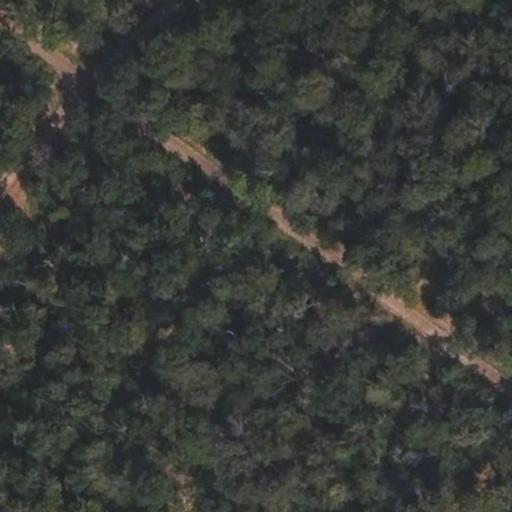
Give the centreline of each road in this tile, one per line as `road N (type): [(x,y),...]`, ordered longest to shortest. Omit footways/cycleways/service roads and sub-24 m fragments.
road 1 (unknown): [(0,27),(511,398)]
road 2 (track): [(0,166),(160,0)]
